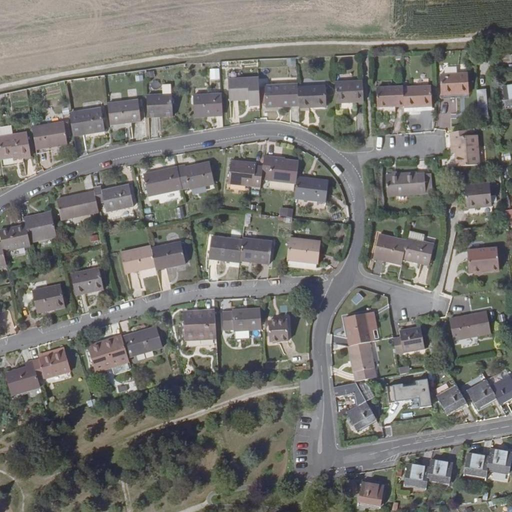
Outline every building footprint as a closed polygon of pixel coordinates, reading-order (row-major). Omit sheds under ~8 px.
[(210,69),(210,80),(220,80),(219,69),(210,69)] [(467,93),(466,72),(439,74),(440,94),(467,93)] [(258,105),(256,77),(228,79),(229,100),(247,100),(248,105),(258,105)] [(361,80),(333,82),(335,103),(362,102),(361,80)] [(263,106),(297,105),(296,87),(296,84),(262,85),(263,106)] [(485,85),(476,85),(477,112),(487,111),(485,85)] [(297,105),(297,108),(323,106),(323,86),(296,87),(297,105)] [(402,87),(401,86),(375,87),(376,107),(402,106),(402,87)] [(402,106),(403,108),(430,106),(430,86),(402,87),(402,106)] [(505,108),(511,106),(511,86),(502,88),(505,108)] [(221,115),(220,96),(193,98),(194,119),(205,118),(205,116),(221,115)] [(146,120),(155,119),(155,116),(171,115),(170,97),(145,98),(146,120)] [(136,100),(106,104),(108,126),(139,122),(136,100)] [(98,110),(67,115),(71,137),(102,132),(98,110)] [(431,131),(432,113),(422,112),(421,131),(431,131)] [(61,123),(30,128),(34,150),(65,144),(61,123)] [(455,144),(456,152),(457,167),(479,165),(477,136),(467,137),(466,130),(450,133),(451,144),(455,144)] [(25,135),(0,139),(0,161),(11,160),(11,162),(29,159),(25,135)] [(298,162),(285,161),(285,162),(272,160),(272,157),(264,156),(263,171),(262,179),(296,183),(297,178),(298,162)] [(184,167),(177,168),(182,190),(189,189),(189,191),(213,185),(208,163),(185,168),(184,167)] [(229,187),(261,190),(262,179),(263,171),(256,170),(256,167),(231,164),(229,187)] [(182,190),(177,168),(144,175),(149,197),(182,190)] [(389,197),(427,194),(426,175),(418,175),(418,173),(387,176),(389,197)] [(296,183),(294,199),(325,203),(328,181),(297,178),(296,183)] [(466,187),(468,209),(492,207),(491,185),(466,187)] [(94,195),(96,203),(103,202),(105,213),(132,207),(127,186),(101,192),(100,188),(93,189),(94,195)] [(96,203),(94,195),(56,203),(60,220),(98,212),(96,203)] [(280,208),(280,217),(292,218),(292,209),(280,208)] [(56,239),(51,217),(32,221),(31,219),(23,220),(25,227),(29,245),(56,239)] [(0,241),(1,246),(3,254),(7,253),(30,248),(29,245),(25,227),(0,232),(0,241)] [(386,262),(402,266),(403,261),(407,243),(380,236),(374,259),(386,262)] [(208,260),(240,263),(240,261),(242,241),(210,238),(208,260)] [(290,239),(287,260),(318,263),(321,242),(290,239)] [(272,243),(242,240),(242,241),(240,261),(269,264),(272,243)] [(434,247),(408,241),(407,243),(403,261),(429,267),(434,247)] [(181,243),(151,249),(155,268),(155,271),(185,264),(181,243)] [(124,274),(155,268),(151,249),(150,247),(120,253),(124,274)] [(467,251),(469,269),(490,268),(490,272),(500,271),(498,248),(467,251)] [(75,297),(86,295),(85,293),(103,288),(99,270),(71,277),(75,297)] [(58,287),(30,295),(36,317),(48,314),(47,312),(64,307),(58,287)] [(262,331),(261,311),(234,313),(234,315),(224,315),(226,333),(235,332),(235,333),(262,331)] [(195,317),(195,314),(184,314),(185,340),(216,338),(215,312),(206,313),(206,316),(195,317)] [(472,318),(456,321),(460,339),(490,333),(486,312),(472,315),(472,318)] [(364,315),(370,343),(373,343),(371,335),(376,334),(371,313),(364,315)] [(343,319),(348,348),(366,344),(370,343),(364,315),(343,319)] [(287,321),(269,322),(270,342),(289,341),(287,321)] [(394,340),(397,355),(425,349),(421,328),(401,332),(402,339),(394,340)] [(156,329),(122,339),(129,360),(162,349),(156,329)] [(95,374),(130,363),(129,360),(122,339),(121,337),(112,340),(112,342),(105,344),(104,342),(87,348),(95,374)] [(348,348),(345,348),(351,373),(371,368),(366,344),(348,348)] [(32,364),(38,383),(71,373),(64,353),(39,360),(39,362),(32,364)] [(12,397),(40,389),(38,383),(32,364),(32,363),(25,365),(26,369),(5,375),(12,397)] [(511,382),(509,377),(489,387),(496,398),(499,405),(511,397),(511,382)] [(418,409),(432,406),(427,380),(415,382),(415,384),(388,389),(390,405),(417,400),(418,409)] [(489,387),(486,381),(467,391),(477,408),(496,398),(489,387)] [(334,388),(335,398),(344,397),(346,412),(347,413),(366,403),(366,402),(360,406),(358,383),(334,388)] [(446,414),(466,404),(456,386),(436,397),(446,414)] [(366,403),(347,413),(356,430),(376,420),(366,403)] [(489,457),(487,470),(509,473),(511,456),(511,453),(490,450),(489,457)] [(487,470),(489,457),(467,454),(464,473),(486,477),(487,470)] [(429,468),(427,480),(449,483),(453,464),(431,460),(429,468)] [(427,480),(429,468),(407,465),(404,484),(426,487),(427,480)] [(384,486),(362,482),(358,502),(380,506),(384,486)]
